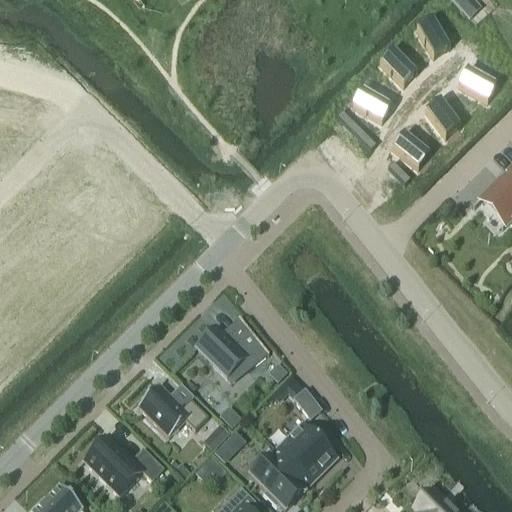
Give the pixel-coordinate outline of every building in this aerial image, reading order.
[(467,0),(445,0),(468,24),(480,13),(467,0)] [(417,34),(415,34),(432,63),(434,63),(433,61),(447,53),(448,54),(449,54),(432,25),(431,25),(431,27),(417,35),(417,34)] [(380,68),(378,69),(402,93),(404,91),(403,90),(414,79),(415,80),(416,79),(392,55),(391,56),(392,57),(381,69),(380,68)] [(458,90),(457,91),(487,107),(487,106),(486,105),(494,91),(495,92),(496,91),(466,74),(466,76),(467,76),(459,91),(458,90)] [(352,111),(351,112),(381,128),(382,127),(380,126),(388,112),(389,113),(390,111),(360,95),(360,96),(361,97),(353,111),(352,111)] [(425,116),(424,117),(444,144),(446,143),(445,141),(458,132),(459,133),(460,132),(440,105),(438,106),(439,107),(426,117),(425,116)] [(339,119),(336,122),(370,156),(373,152),(375,150),(342,117),(339,119)] [(392,152),(391,154),(417,175),(418,173),(417,173),(427,160),(428,161),(429,160),(403,139),(402,140),(403,141),(393,153),(392,152)] [(391,169),(387,173),(404,190),(408,186),(410,184),(392,167),(391,169)] [(511,171),(472,211),(473,212),(484,201),(507,225),(500,232),(502,233),(511,223),(511,171)] [(237,324),(238,324),(243,330),(225,344),(219,339),(215,334),(196,353),(208,365),(212,368),(226,382),(241,366),(248,375),(267,360),(268,359),(239,322),(237,324)] [(277,370),(268,378),(277,387),(285,378),(277,370)] [(182,414),(159,391),(137,412),(168,443),(185,427),(194,436),(208,423),(190,406),(182,414)] [(320,416),(304,396),(293,404),(309,424),(320,416)] [(276,456),(308,487),(315,480),(317,482),(335,464),(327,455),(330,452),(319,440),(315,444),(301,430),(276,456)] [(119,501),(142,478),(151,486),(162,475),(142,455),(132,465),(108,441),(84,466),(119,501)] [(276,511),(279,509),(281,511),(287,511),(303,497),(300,495),(308,487),(276,456),(250,481),(265,496),(262,499),(275,511),(276,511)] [(211,463),(203,470),(211,478),(219,471),(211,463)] [(180,469),(174,475),(183,485),(190,478),(180,469)] [(46,505),(45,504),(44,505),(45,506),(39,511),(38,511),(37,511),(79,511),(58,491),(57,491),(58,492),(46,504),(46,505)] [(258,511),(240,494),(225,510),(227,511),(258,511)] [(449,511),(434,497),(418,511),(449,511)]
